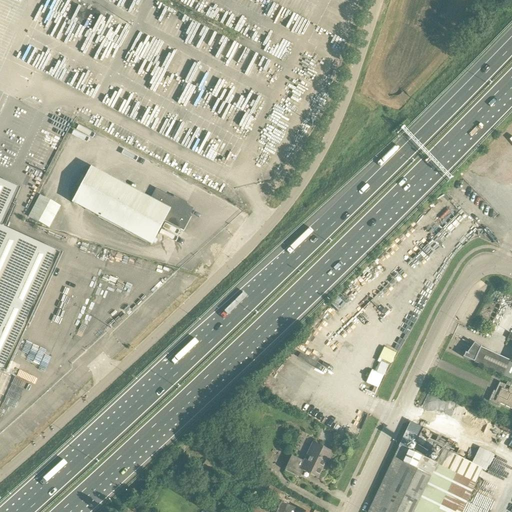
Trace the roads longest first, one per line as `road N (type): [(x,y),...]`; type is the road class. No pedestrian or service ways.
road 1 (motorway): [(511,41),(303,249),(19,511)]
road 2 (motorway): [(64,511),(511,82)]
road 3 (unclassified): [(377,0),(329,128),(297,179),(0,458)]
road 4 (unclassified): [(351,511),(465,278),(487,261),(511,269)]
